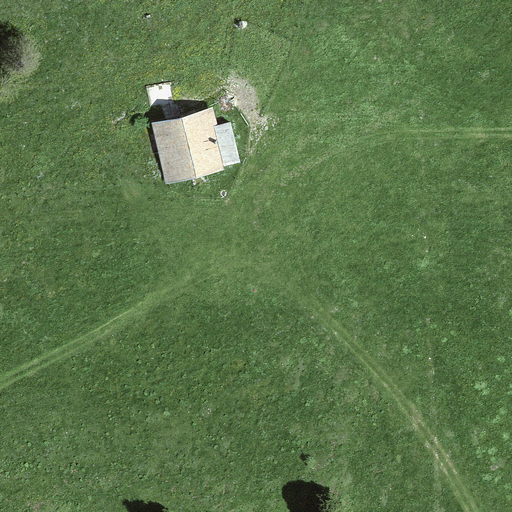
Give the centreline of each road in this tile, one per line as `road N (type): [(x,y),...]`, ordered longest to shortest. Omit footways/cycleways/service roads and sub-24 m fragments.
road 1 (track): [(511,129),(361,128),(267,198),(244,230),(244,247),(393,394),(474,511)]
road 2 (track): [(270,273),(186,286),(0,386)]
